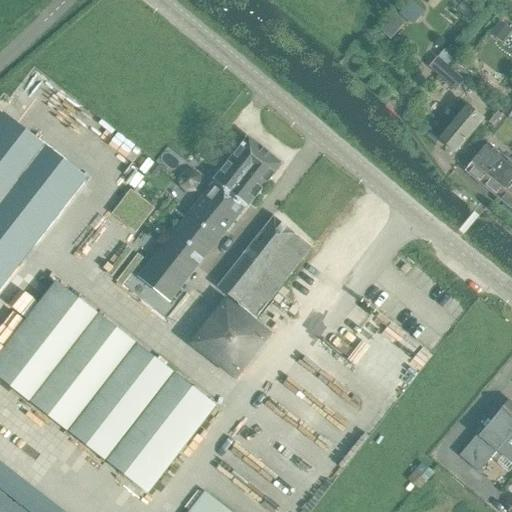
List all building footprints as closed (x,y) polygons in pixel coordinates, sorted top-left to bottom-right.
[(458,148),(483,119),(467,106),(439,139),(455,152),(457,149),(458,150),(460,149),(458,148)] [(0,282),(80,180),(4,121),(0,126),(0,282)] [(245,207),(247,208),(283,164),(248,136),(212,180),(215,182),(139,277),(169,301),(245,207)] [(481,184),(503,157),(487,144),(465,171),(481,184)] [(501,200),(511,185),(511,164),(503,157),(481,184),(501,200)] [(511,185),(501,200),(511,209),(511,185)] [(215,287),(255,318),(310,247),(273,216),(215,287)] [(0,373),(146,487),(209,406),(57,288),(0,362),(0,373)] [(235,373),(264,335),(226,306),(197,344),(235,373)] [(490,458),(511,432),(511,403),(509,401),(491,423),(485,429),(483,428),(459,456),(478,472),(490,458)] [(511,467),(511,432),(490,458),(508,472),(511,467)]
